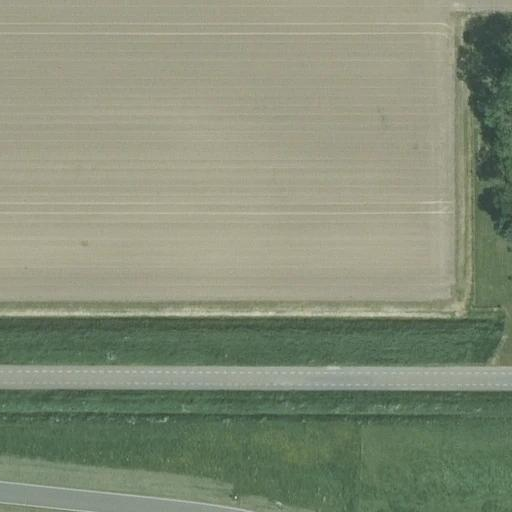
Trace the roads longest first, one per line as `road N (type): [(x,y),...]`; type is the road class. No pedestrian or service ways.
road 1 (unclassified): [(511,380),(0,378)]
road 2 (unclassified): [(170,511),(0,493)]
